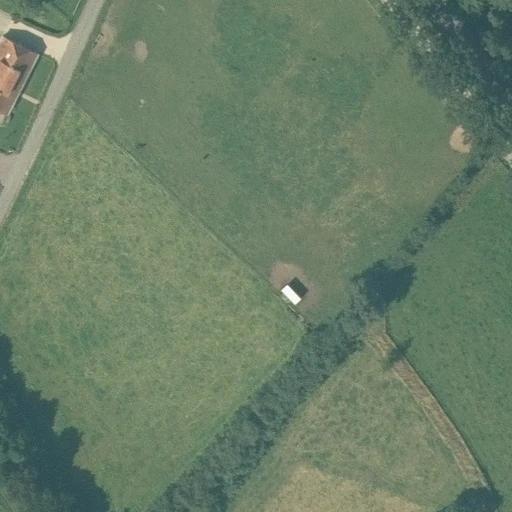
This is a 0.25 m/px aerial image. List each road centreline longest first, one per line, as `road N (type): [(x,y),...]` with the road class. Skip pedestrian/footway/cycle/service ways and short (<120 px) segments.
road 1 (unclassified): [(0,211),(97,0)]
road 2 (tertiary): [(511,101),(430,0)]
